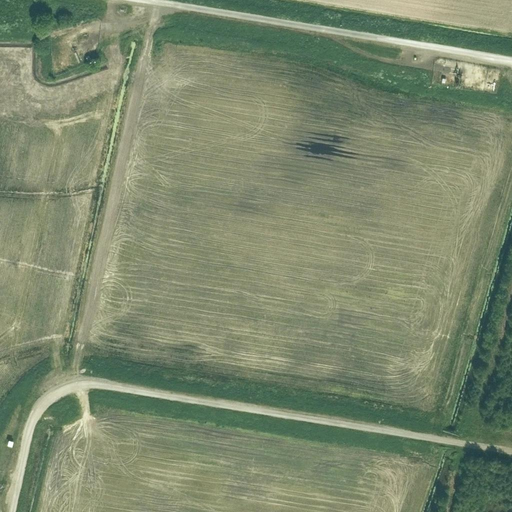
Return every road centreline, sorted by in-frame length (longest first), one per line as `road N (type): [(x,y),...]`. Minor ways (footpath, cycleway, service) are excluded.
road 1 (track): [(15,511),(36,415),(74,381),(511,446)]
road 2 (track): [(511,57),(156,0)]
